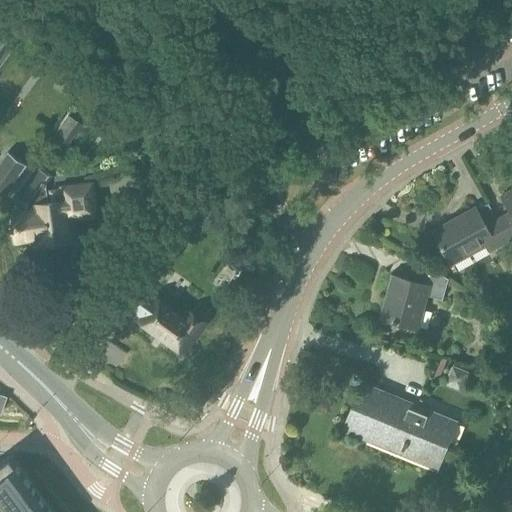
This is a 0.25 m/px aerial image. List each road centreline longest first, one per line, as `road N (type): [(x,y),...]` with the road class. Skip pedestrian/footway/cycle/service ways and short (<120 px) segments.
road 1 (tertiary): [(269,350),(312,249),(336,219),(417,157),(511,104)]
road 2 (secondary): [(160,484),(101,449),(0,347)]
